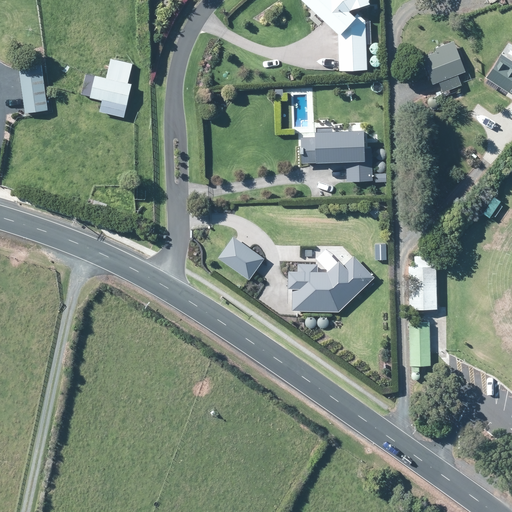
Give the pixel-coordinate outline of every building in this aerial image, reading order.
[(295,0),(335,36),(336,70),(363,70),(362,22),(354,14),(350,19),(343,13),(345,10),(364,5),(363,0),(295,0)] [(460,44),(427,56),(437,85),(470,73),(460,44)] [(511,64),(498,56),(484,79),(511,96),(511,64)] [(111,61),(110,78),(99,77),(97,101),(107,101),(107,103),(132,105),(135,62),(111,61)] [(45,64),(17,67),(22,116),(51,113),(45,64)] [(298,138),(299,163),(345,161),(346,180),(366,179),(365,151),(358,151),(357,133),(330,133),(329,127),(313,127),(313,132),(309,132),(309,137),(298,138)] [(230,236),(216,257),(247,280),(262,259),(230,236)] [(291,288),(291,311),(337,312),(372,277),(351,257),(340,267),(335,262),(324,273),(315,272),(316,264),(294,263),(294,271),(284,271),(283,288),(291,288)] [(429,302),(429,260),(399,260),(400,302),(429,302)] [(424,357),(423,312),(404,313),(404,357),(424,357)]
